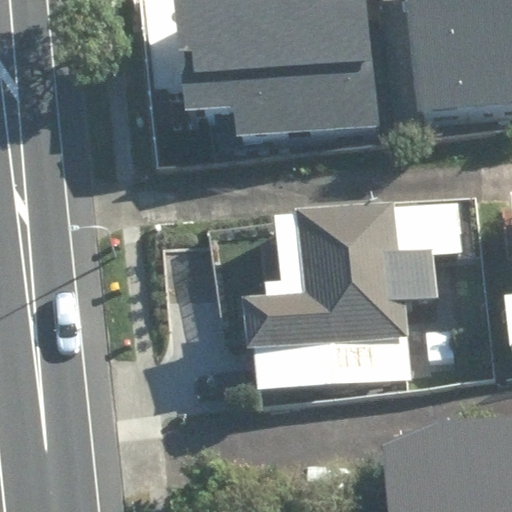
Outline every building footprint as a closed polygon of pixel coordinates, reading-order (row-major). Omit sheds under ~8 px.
[(181,0),(191,109),(237,105),(240,141),(380,128),(368,0),(181,0)] [(511,0),(411,0),(422,112),(511,103),(511,0)] [(489,327),(494,375),(511,372),(511,226),(494,228),(503,325),(489,327)] [(396,324),(440,317),(431,264),(387,271),(380,227),(263,247),(275,316),(231,324),(247,417),(408,389),(396,324)] [(511,511),(511,461),(394,473),(396,489),(359,493),(361,511),(511,511)]
